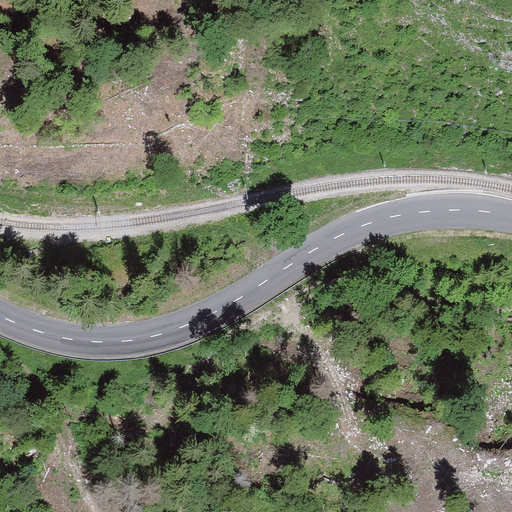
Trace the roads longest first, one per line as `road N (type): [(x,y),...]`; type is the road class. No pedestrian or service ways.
road 1 (secondary): [(511,216),(455,210),(367,225),(211,315),(135,340),(85,342),(0,316)]
road 2 (track): [(0,357),(48,402),(70,438),(80,482)]
